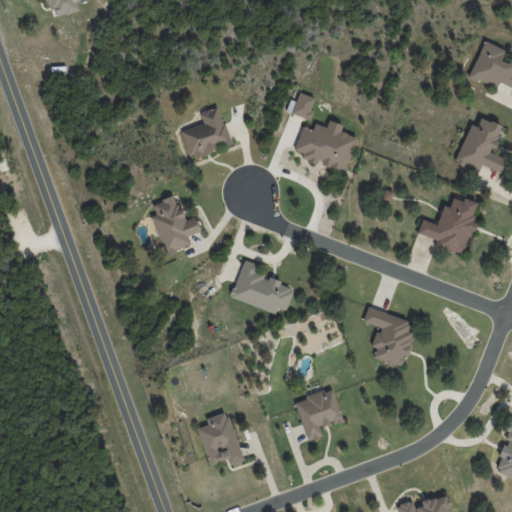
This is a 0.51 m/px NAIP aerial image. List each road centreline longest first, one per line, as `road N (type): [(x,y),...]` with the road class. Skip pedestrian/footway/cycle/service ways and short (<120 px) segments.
road 1 (residential): [(0,60),(165,511)]
road 2 (residential): [(246,511),(413,451),(449,425),(475,389),(511,288)]
road 3 (residential): [(252,195),(266,219),(511,313)]
